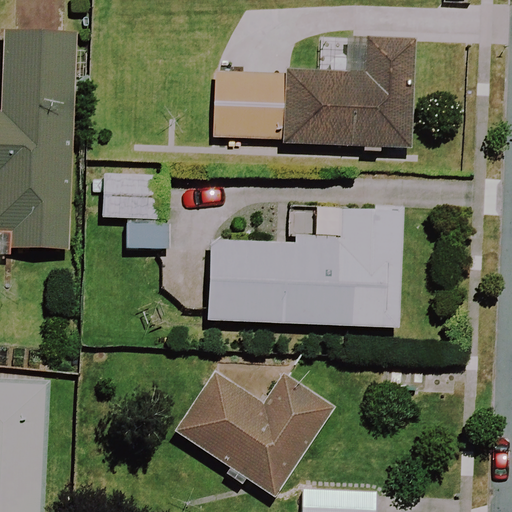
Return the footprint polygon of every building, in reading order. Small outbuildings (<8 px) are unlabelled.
[(77,40),(9,36),(5,116),(0,115),(0,259),(8,260),(8,249),(66,252),(77,40)] [(413,151),(420,40),(369,37),(367,79),(219,69),(214,138),(413,151)] [(158,249),(156,176),(104,177),(105,220),(128,219),(128,250),(158,249)] [(404,289),(406,212),(341,210),(340,246),(211,242),(208,323),(393,329),(394,288),(404,289)] [(266,408),(214,374),(175,433),(274,498),(332,410),(286,379),(266,408)] [(0,511),(41,511),(47,384),(0,381),(0,511)]
